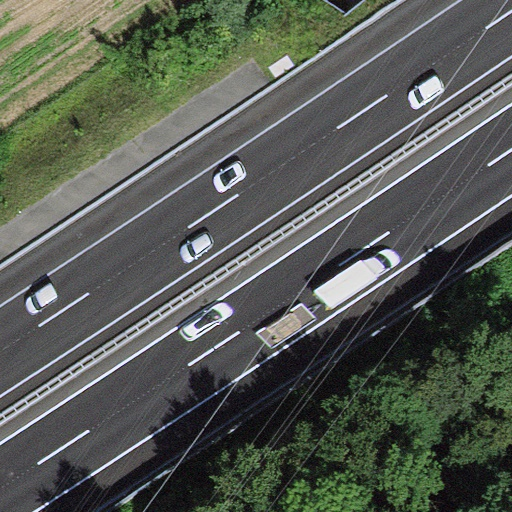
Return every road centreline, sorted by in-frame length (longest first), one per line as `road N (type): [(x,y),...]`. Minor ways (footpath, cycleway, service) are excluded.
road 1 (motorway): [(511,10),(0,351)]
road 2 (motorway): [(0,488),(511,149)]
